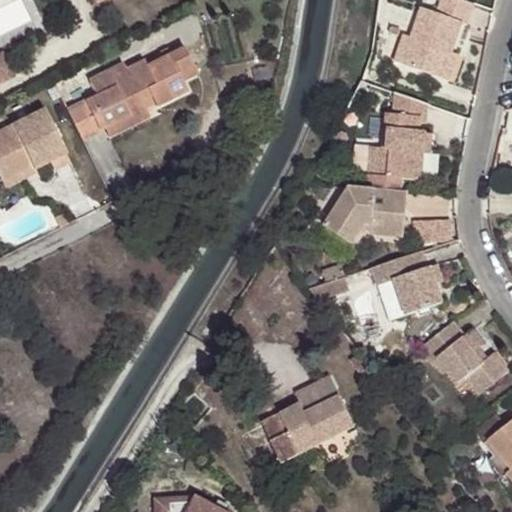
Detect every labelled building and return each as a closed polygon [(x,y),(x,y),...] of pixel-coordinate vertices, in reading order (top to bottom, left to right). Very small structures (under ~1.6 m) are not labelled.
[(91,0),(96,8),(112,0),(91,0)] [(469,27),(476,7),(454,0),(443,0),(438,15),(423,8),(411,40),(402,65),(443,81),(453,54),(463,25),(469,27)] [(402,65),(411,40),(405,37),(396,63),(402,65)] [(87,140),(109,128),(135,115),(132,108),(146,101),(154,97),(160,106),(191,91),(187,82),(185,75),(198,66),(189,48),(152,66),(150,61),(132,69),(128,64),(94,81),(100,96),(72,112),(87,140)] [(460,56),(453,54),(443,81),(450,83),(460,56)] [(0,58),(0,81),(14,75),(5,56),(0,58)] [(202,73),(198,66),(185,75),(187,82),(202,73)] [(421,121),(427,105),(388,91),(386,115),(378,114),(375,148),(363,146),(363,150),(347,149),(345,174),(360,175),(413,181),(416,154),(419,154),(420,146),(424,146),(425,134),(420,133),(421,121)] [(135,115),(139,124),(154,117),(146,101),(132,108),(135,115)] [(0,182),(31,167),(33,172),(46,166),(65,154),(42,111),(0,131),(0,182)] [(135,115),(109,128),(114,138),(139,124),(135,115)] [(435,135),(425,134),(424,146),(420,146),(419,154),(416,154),(413,181),(421,182),(424,155),(433,155),(435,135)] [(70,166),(65,154),(46,166),(51,175),(70,166)] [(31,167),(0,182),(0,183),(3,189),(34,174),(33,172),(31,167)] [(403,239),(407,196),(348,189),(313,244),(341,262),(364,226),(371,226),(369,236),(403,239)] [(450,220),(415,217),(413,237),(447,241),(450,220)] [(429,269),(424,255),(372,271),(378,286),(393,281),(406,315),(443,304),(436,285),(430,268),(429,269)] [(438,265),(430,268),(436,285),(444,283),(438,265)] [(346,280),(311,291),(319,302),(350,292),(346,280)] [(336,308),(328,314),(334,322),(342,316),(336,308)] [(464,336),(453,323),(421,348),(433,362),(437,359),(458,384),(465,378),(479,395),(509,372),(494,354),(487,359),(482,363),(473,352),(478,348),(483,343),(472,329),(464,336)] [(487,359),(478,348),(473,352),(482,363),(487,359)] [(303,415),(296,405),(260,424),(280,464),(300,454),(352,426),(337,397),(330,400),(320,385),(308,392),(317,407),(303,415)] [(293,399),(296,405),(303,415),(317,407),(308,392),(293,399)] [(472,429),(482,442),(506,424),(497,410),(472,429)] [(511,431),(506,424),(482,442),(493,458),(498,454),(511,471),(506,473),(511,480),(511,431)] [(352,426),(300,454),(307,467),(359,440),(352,426)] [(498,454),(493,458),(489,461),(502,477),(506,473),(511,471),(498,454)] [(226,511),(196,495),(156,496),(156,511),(226,511)]
